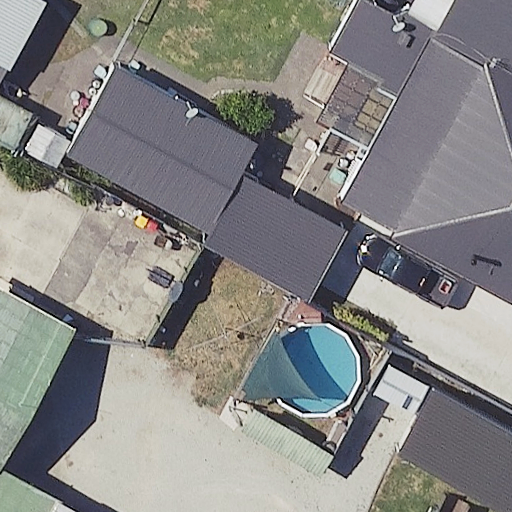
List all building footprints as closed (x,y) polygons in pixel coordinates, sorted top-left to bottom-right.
[(48,0),(0,0),(0,58),(10,65),(48,0)] [(511,0),(434,0),(422,24),(377,0),(318,109),(373,138),(345,190),(511,279),(511,0)] [(255,130),(105,40),(50,131),(311,288),(353,219),(242,152),(255,130)] [(190,253),(131,216),(88,284),(147,321),(190,253)] [(0,451),(67,325),(0,289),(0,511),(108,511),(0,454),(0,451)]
